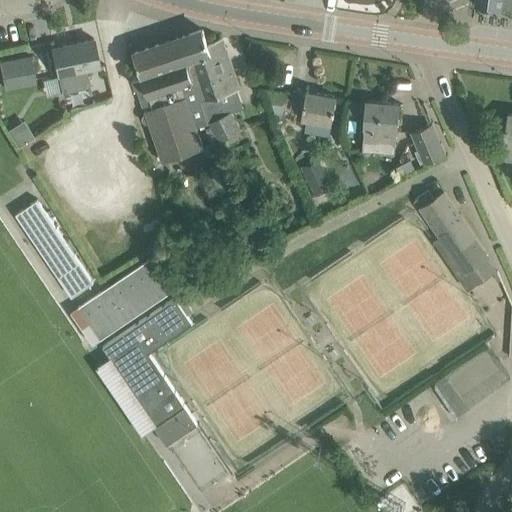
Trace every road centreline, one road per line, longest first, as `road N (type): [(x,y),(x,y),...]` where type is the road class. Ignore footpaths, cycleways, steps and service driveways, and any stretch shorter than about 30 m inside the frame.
road 1 (secondary): [(430,44),(174,0)]
road 2 (unclassified): [(511,248),(433,77),(430,44)]
